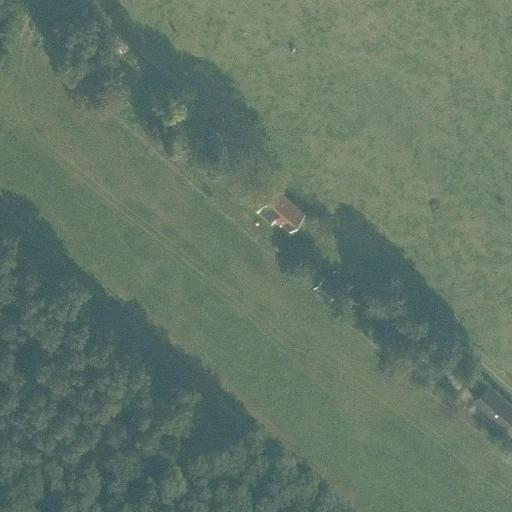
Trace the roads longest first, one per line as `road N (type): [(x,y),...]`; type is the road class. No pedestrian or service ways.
road 1 (track): [(328,511),(0,221)]
road 2 (track): [(511,397),(317,230)]
